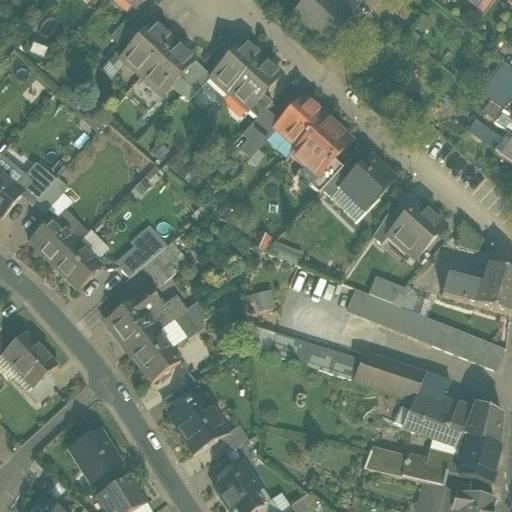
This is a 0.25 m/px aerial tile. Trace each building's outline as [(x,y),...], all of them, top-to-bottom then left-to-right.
[(145,0),(124,0),(136,10),(145,0)] [(311,0),(322,0),(345,21),(351,21),(329,0),(306,0),(291,17),(296,17),(311,0)] [(311,0),(296,17),(325,43),(345,21),(322,0),(311,0)] [(335,0),(351,15),(360,5),(355,0),(335,0)] [(464,0),(465,0),(480,13),(491,0),(464,0)] [(121,27),(129,35),(144,18),(136,10),(121,27)] [(325,43),(296,17),(291,17),(325,49),(351,21),(345,21),(325,43)] [(153,26),(144,18),(129,35),(137,43),(153,26)] [(120,61),(141,80),(173,45),(153,26),(137,43),(120,61)] [(211,80),(229,97),(261,62),(243,44),(211,80)] [(194,64),(173,45),(141,80),(161,99),(178,81),(194,64)] [(280,79),(261,62),(229,97),(248,114),(263,97),(280,79)] [(178,81),(187,88),(202,72),(194,64),(178,81)] [(506,132),(511,136),(511,123),(511,122),(511,76),(501,69),(472,89),(503,112),(494,124),(506,132)] [(211,80),(202,72),(187,88),(179,97),(187,105),(199,92),(211,80)] [(218,109),(229,97),(211,80),(199,92),(218,109)] [(248,114),(256,122),(265,113),(272,106),(263,97),(248,114)] [(276,132),(295,150),(324,119),(303,100),(291,113),(287,113),(282,119),(283,122),(279,126),(275,131),(276,132)] [(276,124),(265,113),(256,122),(241,138),(247,143),(239,152),(245,158),(265,137),(265,136),(276,124)] [(350,144),(324,119),(295,150),(289,157),(302,169),(314,180),(315,181),(333,162),(350,144)] [(466,134),(483,146),(491,134),(474,122),(466,134)] [(265,137),(245,158),(248,162),(265,144),(276,132),(275,131),(279,126),(276,124),(265,136),(265,137)] [(295,150),(276,132),(265,144),(285,162),(289,157),(295,150)] [(483,146),(494,154),(502,142),(491,134),(483,146)] [(494,154),(511,167),(511,143),(505,139),(502,142),(494,154)] [(359,152),(342,170),(332,181),(340,189),(368,161),(359,152)] [(340,189),(363,211),(391,181),(368,160),(368,161),(340,189)] [(0,177),(3,180),(10,171),(0,162),(0,177)] [(321,193),(332,181),(342,170),(333,162),(315,181),(314,180),(308,187),(318,196),(321,193)] [(37,168),(24,183),(29,187),(22,195),(19,199),(31,209),(33,208),(52,187),(56,183),(37,168)] [(296,176),(308,187),(314,180),(302,169),(296,176)] [(29,187),(24,183),(10,171),(3,180),(22,195),(29,187)] [(3,180),(0,177),(0,220),(0,221),(19,199),(22,195),(3,180)] [(340,189),(332,181),(321,193),(329,201),(340,189)] [(42,216),(62,195),(52,187),(33,208),(42,216)] [(340,189),(329,201),(356,227),(367,215),(363,211),(340,189)] [(389,239),(413,261),(442,228),(417,206),(403,221),(388,238),(389,239)] [(372,240),(381,248),(389,239),(388,238),(403,221),(391,211),(372,240)] [(28,244),(53,270),(78,244),(68,234),(66,235),(52,220),(28,244)] [(457,248),(475,251),(478,239),(462,225),(457,248)] [(132,247),(138,253),(139,253),(148,264),(158,256),(164,251),(149,232),(132,247)] [(89,233),(78,244),(88,254),(87,255),(95,263),(107,251),(89,233)] [(250,249),(264,254),(270,240),(256,234),(250,249)] [(88,254),(78,244),(53,270),(76,294),(90,280),(88,278),(99,268),(95,263),(87,255),(88,254)] [(274,244),(264,254),(297,268),(302,255),(274,244)] [(158,256),(170,270),(182,261),(169,246),(164,251),(158,256)] [(127,281),(141,270),(148,264),(139,253),(138,253),(118,271),(127,281)] [(158,256),(148,264),(141,270),(152,285),(170,270),(158,256)] [(441,299),(510,318),(511,309),(511,274),(488,268),(482,289),(447,280),(441,299)] [(173,277),(170,270),(152,285),(156,291),(173,277)] [(374,280),(367,297),(388,305),(401,291),(374,280)] [(401,291),(388,305),(419,318),(426,321),(431,304),(412,298),(415,296),(405,287),(401,291)] [(105,323),(129,356),(157,335),(143,317),(159,306),(148,292),(105,323)] [(348,315),(430,348),(439,326),(426,321),(419,318),(388,305),(367,297),(357,292),(348,315)] [(271,293),(247,298),(249,305),(255,304),(257,314),(274,311),(271,293)] [(161,304),(159,306),(143,317),(157,335),(173,324),(187,313),(176,298),(163,308),(161,304)] [(187,313),(173,324),(186,341),(187,343),(202,332),(202,314),(196,306),(187,313)] [(173,324),(157,335),(170,353),(186,341),(173,324)] [(504,352),(439,326),(430,348),(495,374),(504,352)] [(247,351),(268,357),(274,338),(246,329),(247,351)] [(129,356),(151,386),(179,366),(170,353),(157,335),(129,356)] [(32,391),(33,392),(43,382),(56,370),(24,336),(1,359),(32,391)] [(268,357),(352,384),(360,364),(274,336),(274,338),(268,357)] [(364,355),(360,364),(352,384),(392,398),(412,405),(408,414),(420,420),(419,422),(442,431),(453,405),(443,400),(449,385),(364,355)] [(26,397),(35,406),(51,391),(43,382),(33,392),(32,391),(26,397)] [(161,403),(169,417),(202,397),(193,384),(161,403)] [(168,418),(193,458),(217,443),(227,438),(226,437),(202,397),(169,417),(168,418)] [(381,422),(414,435),(419,422),(420,420),(408,414),(412,405),(392,398),(389,406),(387,406),(381,422)] [(442,431),(462,439),(472,413),(453,405),(442,431)] [(474,408),(472,413),(462,439),(498,453),(501,419),(499,419),(474,408)] [(414,435),(461,454),(462,439),(442,431),(419,422),(414,435)] [(217,443),(225,457),(247,444),(238,429),(226,437),(227,438),(217,443)] [(69,454),(89,487),(102,480),(120,469),(119,467),(99,435),(69,454)] [(498,453),(462,439),(461,454),(460,465),(427,457),(423,472),(419,487),(423,488),(433,491),(441,493),(444,479),(457,481),(478,486),(494,490),(498,453)] [(362,473),(382,478),(386,460),(368,456),(362,473)] [(102,480),(109,492),(127,480),(129,479),(121,466),(119,467),(120,469),(102,480)] [(257,511),(259,511),(250,498),(258,493),(240,467),(218,482),(220,486),(213,490),(227,511),(257,511)] [(396,482),(419,487),(423,472),(406,468),(399,471),(396,482)] [(455,501),(474,504),(478,486),(457,481),(444,479),(441,493),(439,499),(451,500),(455,501)] [(104,511),(137,511),(144,508),(127,480),(109,492),(97,499),(104,511)] [(419,503),(428,506),(433,491),(423,488),(419,503)] [(441,493),(433,491),(428,506),(426,511),(447,511),(451,500),(439,499),(441,493)] [(260,492),(258,493),(250,498),(259,511),(269,504),(260,492)] [(491,511),(493,506),(474,504),(455,501),(453,511),(491,511)] [(54,511),(38,502),(31,511),(54,511)]
